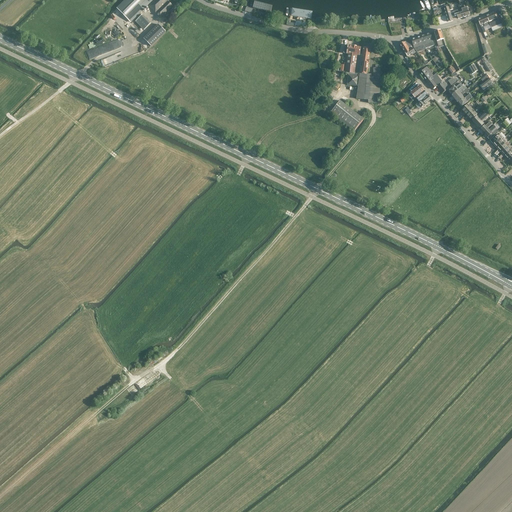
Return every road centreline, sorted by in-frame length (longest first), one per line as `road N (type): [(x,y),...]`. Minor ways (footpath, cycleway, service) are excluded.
road 1 (primary): [(511,286),(0,38)]
road 2 (track): [(158,364),(295,216),(286,211)]
road 3 (track): [(0,497),(134,381),(116,356)]
road 4 (residential): [(392,40),(297,30),(199,0)]
road 5 (residential): [(511,184),(392,40)]
road 6 (track): [(295,216),(371,125),(372,111),(341,92)]
road 7 (track): [(221,178),(235,179),(264,136),(318,114),(341,92)]
road 8 (residential): [(392,40),(511,0)]
